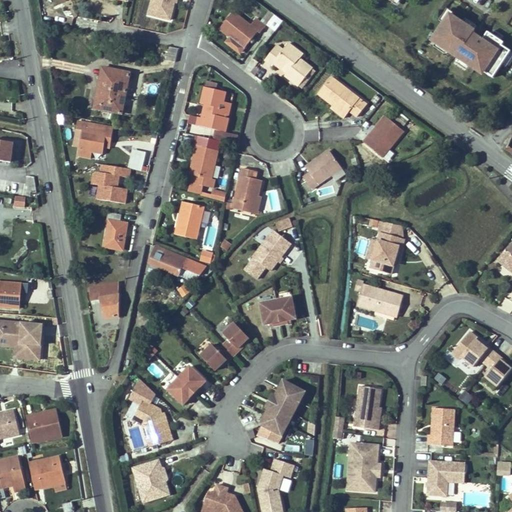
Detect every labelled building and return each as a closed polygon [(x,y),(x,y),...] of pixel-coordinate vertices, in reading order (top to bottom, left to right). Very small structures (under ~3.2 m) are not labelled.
[(169,23),(175,0),(152,0),(148,17),(169,23)] [(258,32),(264,25),(256,18),(250,25),(232,11),(219,28),(229,36),(243,48),(257,31),(258,32)] [(503,56),(450,20),(432,46),(485,82),(503,56)] [(243,48),(229,36),(225,42),(239,53),(243,48)] [(312,67),(299,57),(302,53),(288,43),(282,49),(276,45),(265,59),(271,64),(273,62),(276,58),(289,70),(286,73),(285,75),(298,85),(312,67)] [(175,62),(178,49),(169,47),(166,60),(175,62)] [(289,70),(276,58),(273,62),(286,73),(289,70)] [(121,114),(129,73),(105,67),(98,98),(95,97),(93,108),(121,114)] [(98,98),(105,67),(101,67),(95,97),(98,98)] [(365,104),(331,76),(317,92),(332,104),(345,114),(349,110),(356,116),(365,104)] [(223,134),(227,118),(226,118),(222,117),(224,109),(219,108),(220,105),(221,105),(222,102),(224,92),(203,87),(199,104),(206,106),(205,109),(203,109),(200,119),(197,118),(195,127),(223,134)] [(226,118),(229,103),(222,102),(221,105),(220,105),(219,108),(224,109),(222,117),(226,118)] [(345,114),(332,104),(330,106),(343,117),(345,114)] [(381,155),(403,129),(387,116),(378,127),(371,136),(368,133),(362,140),(381,155)] [(110,149),(114,126),(77,121),(73,146),(79,147),(78,155),(91,157),(92,152),(103,154),(104,148),(110,149)] [(371,136),(378,127),(375,125),(368,133),(371,136)] [(0,160),(13,162),(16,141),(0,139),(0,160)] [(213,179),(219,151),(196,145),(188,176),(191,177),(189,184),(204,187),(206,177),(213,179)] [(146,152),(131,149),(127,168),(142,171),(146,152)] [(342,169),(332,154),(325,159),(323,156),(306,168),(310,175),(304,179),(311,191),(342,169)] [(126,203),(128,189),(119,188),(120,177),(123,178),(122,175),(130,176),(131,169),(102,164),(101,172),(96,171),(92,174),(91,184),(98,185),(96,200),(126,203)] [(260,196),(264,180),(257,178),(259,171),(242,168),(234,207),(248,211),(252,195),(260,196)] [(35,189),(34,176),(27,177),(28,189),(35,189)] [(215,189),(217,179),(213,179),(206,177),(204,187),(213,189),(215,189)] [(204,187),(189,184),(186,194),(201,198),(201,196),(202,192),(204,187)] [(224,201),(227,192),(213,189),(212,194),(202,192),(201,196),(224,201)] [(25,209),(26,196),(16,195),(15,208),(25,209)] [(258,213),(262,197),(260,196),(252,195),(248,211),(258,213)] [(173,233),(198,240),(206,207),(181,201),(173,233)] [(122,250),(126,224),(119,223),(120,216),(108,214),(106,221),(109,222),(104,247),(122,250)] [(289,217),(276,222),(280,232),(293,226),(289,217)] [(371,260),(370,268),(392,274),(397,255),(402,256),(407,239),(404,238),(402,225),(370,219),(369,227),(379,231),(377,239),(371,239),(366,258),(371,260)] [(266,266),(272,270),(292,244),(271,228),(260,243),(261,244),(252,256),(253,257),(244,269),(256,279),(266,266)] [(510,252),(501,263),(511,271),(511,237),(504,247),(510,252)] [(226,240),(222,246),(227,250),(232,244),(226,240)] [(496,258),(501,263),(510,252),(504,247),(496,258)] [(214,252),(202,250),(200,261),(211,264),(214,252)] [(207,267),(169,251),(166,258),(155,252),(149,263),(179,276),(183,269),(200,276),(207,267)] [(358,278),(355,288),(361,289),(357,304),(377,309),(378,307),(398,313),(404,294),(363,282),(364,280),(358,278)] [(0,280),(0,307),(22,308),(23,282),(0,280)] [(118,316),(118,283),(89,289),(91,301),(100,299),(102,307),(103,308),(105,318),(118,316)] [(191,292),(185,284),(178,290),(184,298),(191,292)] [(259,307),(263,329),(272,327),(272,330),(287,327),(286,324),(295,322),(290,301),(259,307)] [(378,307),(377,309),(398,315),(398,313),(378,307)] [(41,360),(45,324),(0,320),(0,346),(16,348),(15,357),(41,360)] [(200,358),(215,372),(221,366),(225,362),(227,363),(239,352),(237,351),(242,346),(249,340),(234,325),(223,336),(228,341),(217,352),(212,346),(200,358)] [(489,348),(477,339),(479,337),(471,331),(453,354),(459,359),(461,357),(473,367),(479,360),(490,369),(484,377),(497,388),(511,368),(511,366),(502,359),(503,357),(490,346),(489,348)] [(166,390),(182,406),(192,396),(194,398),(205,387),(202,385),(206,381),(190,365),(166,390)] [(438,372),(434,379),(442,384),(447,378),(438,372)] [(258,424),(284,437),(306,390),(283,379),(274,399),(271,396),(258,424)] [(142,426),(149,449),(174,441),(165,412),(163,413),(161,408),(151,403),(156,394),(139,380),(128,399),(137,403),(132,421),(142,426)] [(377,404),(379,385),(358,383),(353,424),(378,427),(379,417),(376,417),(377,404)] [(467,404),(473,397),(465,390),(459,398),(467,404)] [(454,405),(433,403),(431,430),(428,430),(427,440),(452,442),(454,405)] [(61,436),(56,409),(44,412),(45,414),(35,416),(34,414),(26,416),(32,442),(61,436)] [(0,438),(19,434),(14,410),(0,413),(0,438)] [(343,414),(335,414),(335,421),(342,422),(343,414)] [(342,422),(335,421),(334,429),(341,430),(342,422)] [(304,455),(312,456),(315,439),(306,438),(304,455)] [(378,442),(359,441),(358,448),(349,447),(346,486),(374,489),(375,471),(376,459),(378,442)] [(299,453),(300,446),(290,444),(289,450),(299,453)] [(24,483),(18,456),(0,460),(0,488),(3,488),(2,485),(12,483),(13,486),(24,483)] [(65,482),(59,456),(29,463),(35,489),(44,487),(43,485),(53,483),(53,485),(65,482)] [(428,459),(427,495),(447,496),(448,483),(465,483),(466,461),(428,459)] [(161,470),(159,462),(132,470),(143,504),(169,496),(164,478),(160,479),(157,471),(161,470)] [(256,492),(259,511),(280,511),(277,493),(282,479),(289,481),(294,469),(273,462),(269,474),(263,472),(256,492)] [(223,471),(220,479),(232,483),(235,474),(223,471)] [(67,489),(65,482),(53,485),(55,492),(67,489)] [(25,489),(24,483),(13,486),(14,492),(25,489)] [(248,483),(239,486),(242,494),(250,491),(248,483)] [(207,494),(204,508),(212,510),(211,511),(244,511),(234,495),(225,493),(227,488),(215,486),(213,495),(207,494)] [(441,500),(440,508),(443,508),(455,509),(456,501),(441,500)] [(66,511),(74,510),(72,503),(63,504),(65,511),(66,511)]
